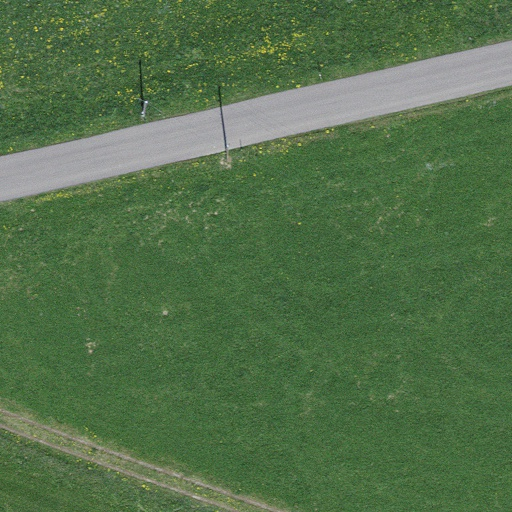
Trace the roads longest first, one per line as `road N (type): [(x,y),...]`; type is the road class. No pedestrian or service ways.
road 1 (unclassified): [(511,53),(0,174)]
road 2 (track): [(0,412),(252,511)]
